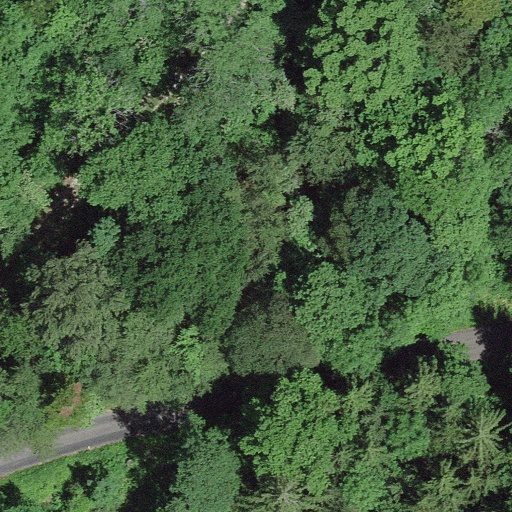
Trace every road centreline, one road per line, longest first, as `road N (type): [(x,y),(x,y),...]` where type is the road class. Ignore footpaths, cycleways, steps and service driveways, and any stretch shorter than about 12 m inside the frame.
road 1 (unclassified): [(511,333),(0,482)]
road 2 (track): [(0,281),(205,0)]
